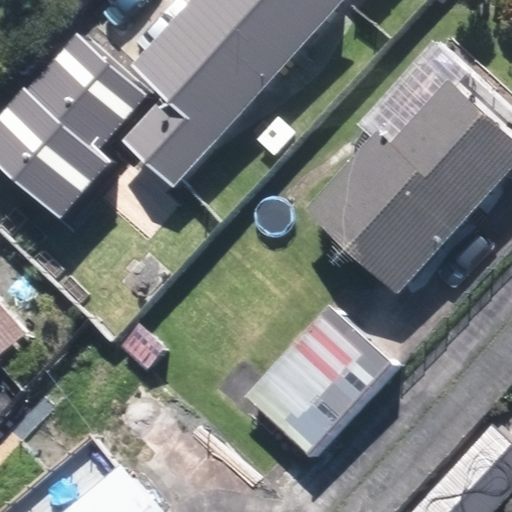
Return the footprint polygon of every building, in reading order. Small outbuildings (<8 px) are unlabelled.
[(118,144),(167,187),(332,0),(186,0),(124,70),(157,100),(118,144)] [(24,86),(97,151),(144,98),(71,33),(24,86)] [(297,210),(390,295),(511,158),(511,144),(438,78),(381,142),(368,132),(297,210)] [(111,281),(132,302),(162,272),(141,251),(111,281)] [(240,397),(305,456),(387,364),(322,306),(240,397)] [(0,358),(21,342),(0,316),(0,358)] [(108,422),(144,458),(178,426),(141,388),(108,422)] [(511,449),(487,427),(409,511),(489,511),(511,488),(511,449)] [(56,511),(156,511),(116,463),(56,511)]
